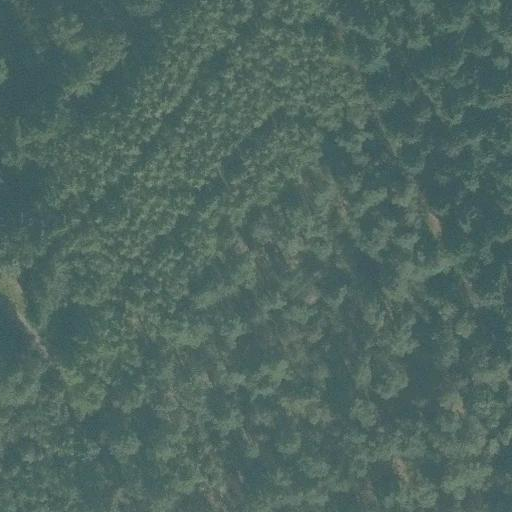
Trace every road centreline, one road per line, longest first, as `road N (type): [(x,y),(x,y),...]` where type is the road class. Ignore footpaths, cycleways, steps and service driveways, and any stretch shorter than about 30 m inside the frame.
road 1 (track): [(0,289),(22,294),(67,367),(131,511)]
road 2 (track): [(511,407),(305,511)]
road 3 (track): [(125,0),(0,169)]
